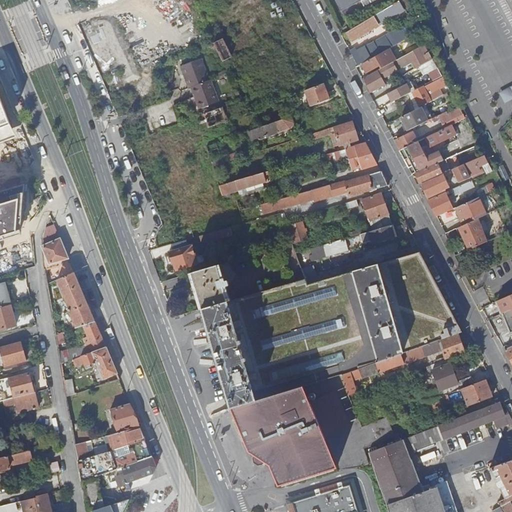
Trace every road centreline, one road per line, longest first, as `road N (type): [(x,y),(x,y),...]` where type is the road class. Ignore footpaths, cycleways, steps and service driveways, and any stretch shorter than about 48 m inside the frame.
road 1 (primary): [(227,509),(49,27)]
road 2 (primary): [(7,45),(194,511)]
road 3 (residential): [(511,395),(301,0)]
road 4 (residential): [(79,511),(42,282)]
road 5 (unknown): [(511,433),(450,462),(465,510)]
